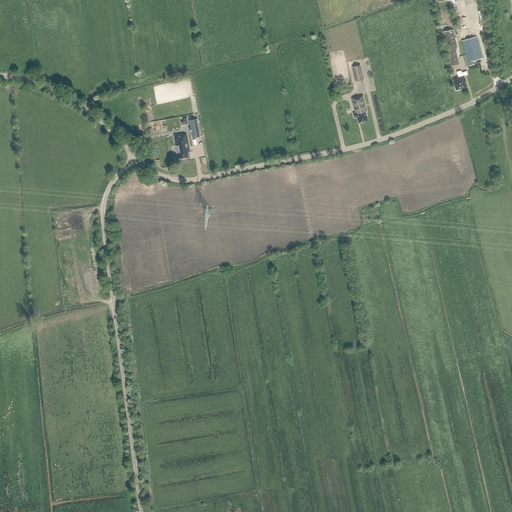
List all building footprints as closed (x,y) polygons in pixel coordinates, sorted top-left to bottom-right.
[(451,66),(459,64),(455,47),(457,47),(453,29),(443,32),(451,66)] [(462,41),(469,66),(475,64),(474,61),(483,58),(476,36),(462,41)] [(356,82),(364,80),(360,65),(352,67),(356,82)] [(457,91),(461,90),(461,89),(468,87),(465,77),(454,80),(456,87),(457,91)] [(352,99),(356,113),(355,113),(354,114),(355,117),(356,118),(359,117),(360,122),(361,122),(361,123),(363,122),(368,121),(367,116),(366,112),(368,112),(363,96),(357,97),(357,98),(352,99)] [(195,116),(189,117),(190,126),(195,125),(196,134),(202,133),(201,124),(197,125),(195,116)] [(165,126),(169,125),(169,128),(177,127),(176,120),(164,122),(165,126)] [(178,135),(172,136),(174,146),(173,146),(174,154),(175,154),(175,156),(176,159),(186,158),(184,149),(186,148),(184,136),(179,137),(178,135)]
